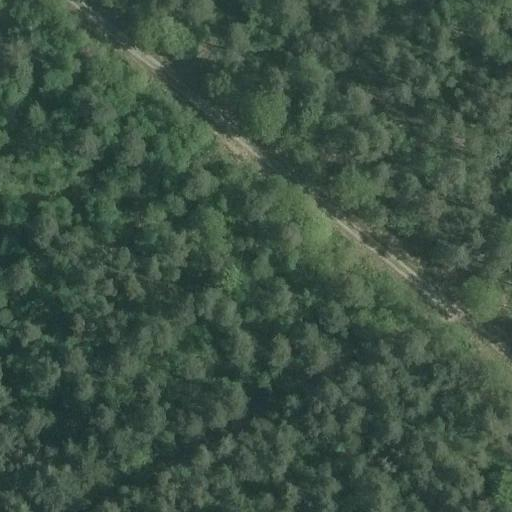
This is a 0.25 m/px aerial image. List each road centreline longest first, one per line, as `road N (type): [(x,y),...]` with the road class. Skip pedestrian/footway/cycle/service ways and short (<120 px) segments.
road 1 (track): [(74,0),(451,311)]
road 2 (track): [(90,511),(451,311)]
